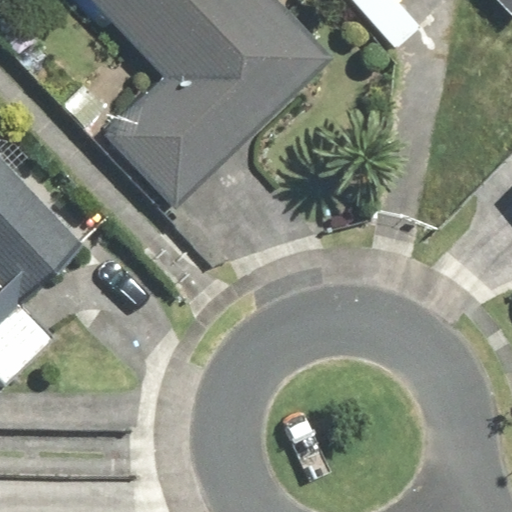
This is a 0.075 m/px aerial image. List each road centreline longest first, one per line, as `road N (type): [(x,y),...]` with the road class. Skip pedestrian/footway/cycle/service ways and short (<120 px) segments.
road 1 (residential): [(258,511),(229,461),(226,418),(237,377),(259,345),(291,321),(367,308)]
road 2 (residential): [(367,308),(436,342),(459,374),(472,411),(472,450),(441,511)]
